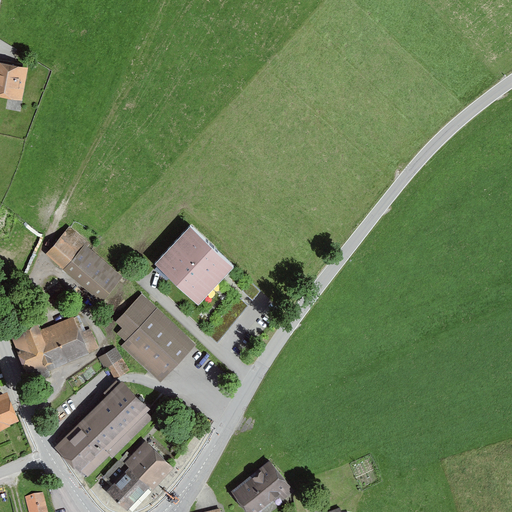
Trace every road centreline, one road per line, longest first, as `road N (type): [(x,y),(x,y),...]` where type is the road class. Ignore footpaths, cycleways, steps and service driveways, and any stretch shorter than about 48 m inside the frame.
road 1 (tertiary): [(168,511),(269,353),(379,208),(440,138),(511,80)]
road 2 (secondary): [(49,455),(0,334)]
